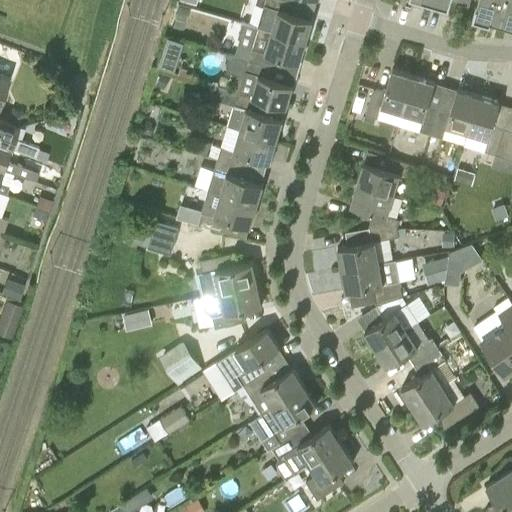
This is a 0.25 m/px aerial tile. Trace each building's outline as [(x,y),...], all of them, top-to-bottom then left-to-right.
[(290,0),(265,0),(258,26),(305,41),(312,18),(292,12),(296,1),(290,0)] [(478,0),(476,8),(473,18),(489,23),(496,0),(478,0)] [(511,0),(496,0),(489,23),(506,27),(511,3),(511,0)] [(175,17),(185,21),(191,6),(180,2),(175,17)] [(248,58),(276,66),(279,55),(299,61),(305,41),(258,26),(248,58)] [(173,55),(179,40),(169,37),(164,51),(173,55)] [(273,77),(276,66),(248,58),(245,69),(242,68),(235,91),(238,91),(264,99),(286,106),(293,83),(273,77)] [(381,105),(402,111),(413,74),(392,68),(385,90),(374,87),(366,113),(377,117),(381,105)] [(0,103),(10,76),(0,72),(0,103)] [(163,88),(170,77),(162,72),(155,83),(163,88)] [(399,123),(431,132),(439,107),(430,104),(431,100),(429,99),(435,81),(413,74),(402,111),(399,123)] [(446,123),(467,130),(478,94),(457,87),(450,110),(439,107),(431,132),(442,136),(446,123)] [(264,99),(238,91),(227,124),(240,128),(276,139),(283,118),(260,111),(264,99)] [(511,171),(511,129),(493,123),(500,101),(478,94),(467,130),(464,143),(495,152),(492,165),(511,171)] [(23,112),(11,108),(7,119),(19,124),(23,112)] [(34,156),(35,155),(38,146),(14,138),(19,125),(0,117),(0,142),(10,147),(21,151),(34,156)] [(151,136),(154,126),(144,123),(141,133),(151,136)] [(221,146),(218,157),(244,165),(246,156),(247,154),(251,155),(270,161),(276,139),(240,128),(233,150),(221,146)] [(207,154),(210,142),(198,138),(194,150),(207,154)] [(0,142),(0,167),(2,168),(13,172),(28,178),(31,168),(6,159),(10,147),(0,142)] [(208,155),(218,157),(221,146),(212,144),(208,155)] [(263,183),(261,182),(245,177),(240,176),(241,174),(244,165),(218,157),(208,190),(257,204),(263,183)] [(357,183),(394,194),(400,172),(412,176),(416,164),(390,157),(387,168),(364,161),(357,183)] [(0,167),(0,192),(5,194),(9,184),(0,180),(0,173),(2,168),(0,167)] [(357,183),(351,204),(369,209),(369,212),(373,213),(369,225),(397,227),(400,218),(388,215),(394,194),(357,183)] [(257,204),(208,190),(202,211),(199,222),(224,230),(226,221),(227,219),(231,220),(250,226),(257,204)] [(40,194),(35,205),(48,210),(53,199),(40,194)] [(441,206),(444,197),(436,194),(433,203),(441,206)] [(504,202),(492,207),(496,219),(509,214),(504,202)] [(35,207),(32,214),(45,219),(48,212),(35,207)] [(147,246),(170,253),(178,224),(155,219),(147,246)] [(369,225),(372,240),(399,235),(397,227),(369,225)] [(454,246),(454,232),(442,232),(442,246),(454,246)] [(342,268),(376,262),(372,240),(338,246),(342,268)] [(461,245),(451,249),(449,261),(446,277),(445,282),(460,283),(461,245)] [(252,260),(233,265),(230,253),(200,259),(204,280),(217,278),(219,290),(257,282),(252,260)] [(427,282),(446,277),(449,261),(447,255),(422,262),(427,282)] [(376,262),(342,268),(346,290),(373,285),(376,304),(385,301),(402,295),(396,258),(376,262)] [(8,277),(2,292),(18,299),(24,284),(8,277)] [(262,304),(257,282),(219,290),(201,295),(205,308),(211,307),(215,327),(246,320),(243,308),(262,304)] [(365,329),(376,347),(407,327),(418,320),(406,303),(402,295),(385,301),(376,304),(384,317),(365,329)] [(195,296),(173,299),(175,314),(197,311),(195,296)] [(7,299),(0,315),(0,335),(10,340),(24,306),(7,299)] [(473,326),(506,373),(511,369),(511,302),(498,313),(497,310),(473,326)] [(152,305),(126,309),(129,325),(154,320),(152,305)] [(264,357),(280,346),(268,327),(218,359),(237,388),(270,367),(264,357)] [(406,353),(413,363),(438,347),(431,336),(419,344),(407,327),(376,347),(388,365),(406,353)] [(178,384),(202,367),(183,339),(158,355),(178,384)] [(413,363),(421,374),(402,386),(413,404),(444,384),(433,367),(446,358),(438,347),(413,363)] [(270,367),(237,388),(241,395),(248,391),(255,402),(262,413),(305,385),(293,366),(276,377),(270,367)] [(444,384),(413,404),(425,422),(439,413),(446,425),(479,404),(470,391),(454,401),(444,384)] [(307,424),(300,415),(317,404),(305,385),(262,413),(280,441),(307,424)] [(161,418),(169,431),(190,418),(184,408),(177,413),(175,409),(161,418)] [(286,478),(309,463),(342,442),(330,423),(313,434),(307,424),(280,441),(271,447),(278,457),(277,458),(276,460),(276,463),(286,478)] [(354,461),(342,442),(309,463),(316,474),(306,481),(317,499),(341,484),(334,474),(354,461)] [(131,459),(135,466),(147,458),(143,452),(131,459)] [(484,511),(511,511),(511,467),(486,484),(497,502),(484,510),(484,511)] [(124,511),(129,511),(143,503),(136,492),(119,503),(124,511)] [(186,506),(189,511),(202,511),(206,510),(200,498),(186,506)]
